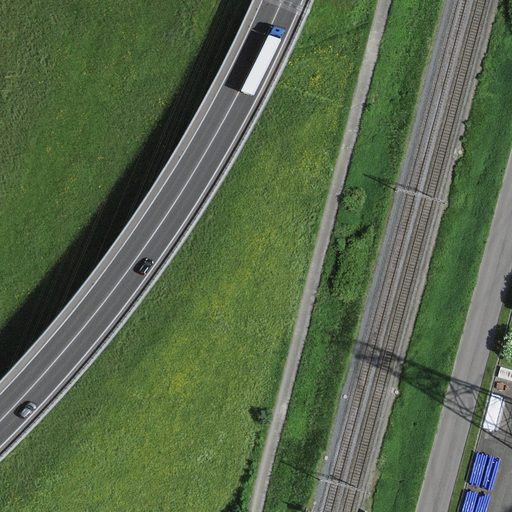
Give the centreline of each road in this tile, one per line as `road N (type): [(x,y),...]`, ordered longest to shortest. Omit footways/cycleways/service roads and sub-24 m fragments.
road 1 (track): [(254,511),(387,0)]
road 2 (secondary): [(0,421),(90,320),(183,189),(282,0)]
road 3 (unclassified): [(434,511),(511,218)]
